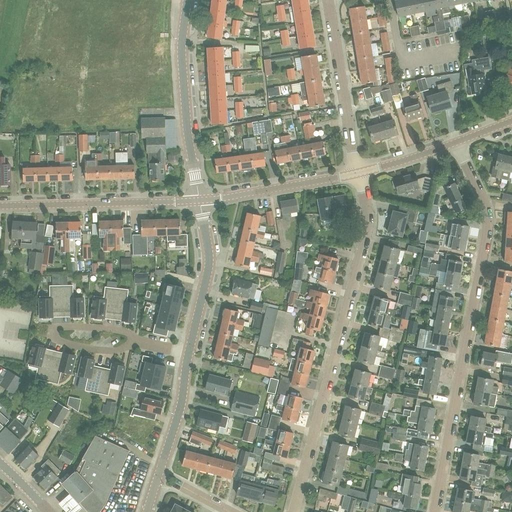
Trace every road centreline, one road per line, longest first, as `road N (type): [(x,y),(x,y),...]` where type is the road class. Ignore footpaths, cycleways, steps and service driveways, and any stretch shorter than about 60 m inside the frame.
road 1 (residential): [(434,511),(485,233),(481,195),(456,142)]
road 2 (residential): [(294,511),(361,239),(358,171)]
road 3 (tertiary): [(199,201),(182,60),(187,0)]
road 4 (residential): [(0,206),(199,201)]
road 5 (residential): [(358,171),(327,0)]
road 6 (residential): [(134,341),(114,327),(56,327),(55,337),(73,346),(129,346)]
road 7 (residential): [(199,201),(358,171)]
road 8 (tertiary): [(188,354),(209,257),(199,201)]
road 9 (tertiary): [(148,502),(188,354)]
